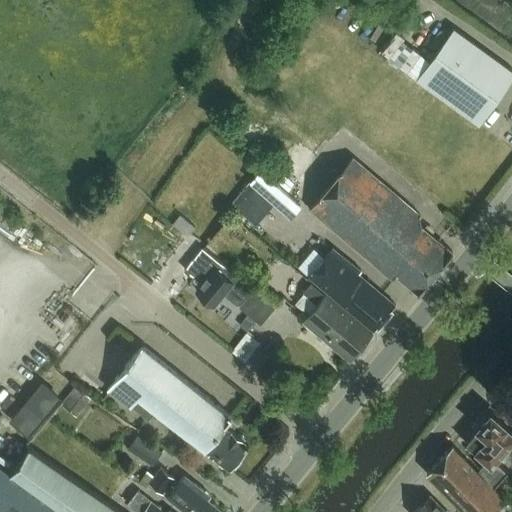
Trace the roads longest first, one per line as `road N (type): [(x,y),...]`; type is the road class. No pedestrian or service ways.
road 1 (unclassified): [(328,436),(0,171)]
road 2 (tertiary): [(328,436),(476,256)]
road 3 (unclassified): [(386,511),(511,358)]
